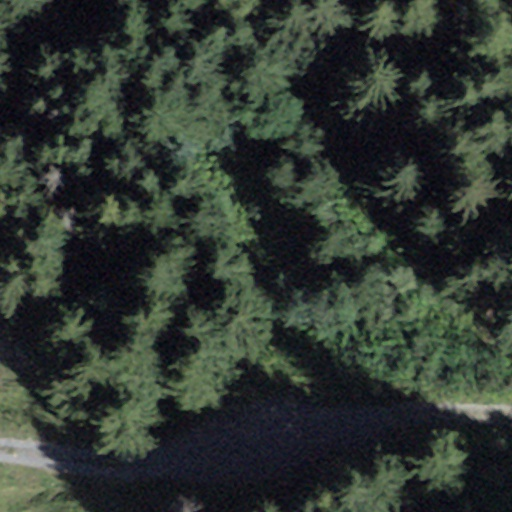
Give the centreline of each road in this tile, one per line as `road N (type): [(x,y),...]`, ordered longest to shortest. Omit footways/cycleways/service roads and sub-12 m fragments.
road 1 (track): [(511,392),(477,387),(205,427)]
road 2 (track): [(0,445),(205,427)]
